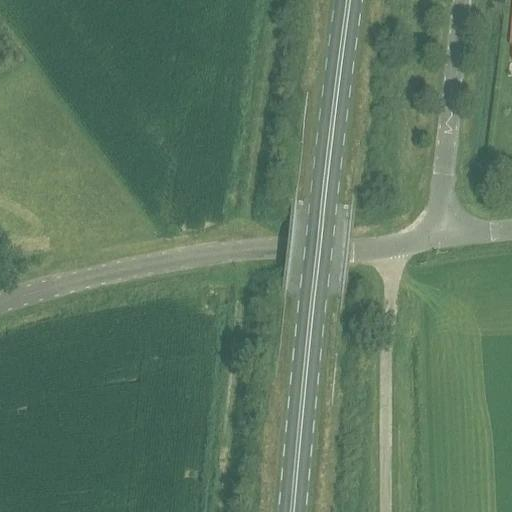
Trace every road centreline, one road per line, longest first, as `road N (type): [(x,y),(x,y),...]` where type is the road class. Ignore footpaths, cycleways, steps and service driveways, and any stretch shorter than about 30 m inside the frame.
road 1 (primary): [(291,511),(352,0)]
road 2 (unclassified): [(0,308),(180,259),(393,242),(443,228)]
road 3 (unclassified): [(443,228),(463,0)]
